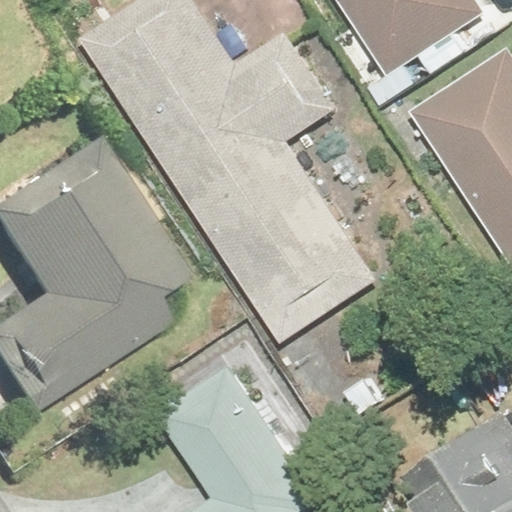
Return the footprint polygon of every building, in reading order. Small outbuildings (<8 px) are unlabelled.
[(244,72),(197,0),(161,0),(94,44),(291,346),(386,284),(295,145),(342,114),(294,39),(244,72)] [(344,0),(394,81),(445,50),(454,64),(500,36),(477,0),(344,0)] [(511,58),(421,114),(511,263),(511,58)] [(185,283),(98,145),(0,206),(0,232),(45,303),(0,331),(0,370),(31,420),(166,335),(148,307),(185,283)] [(331,511),(244,355),(163,400),(221,503),(205,511),(331,511)] [(428,511),(511,511),(511,416),(409,480),(428,511)]
